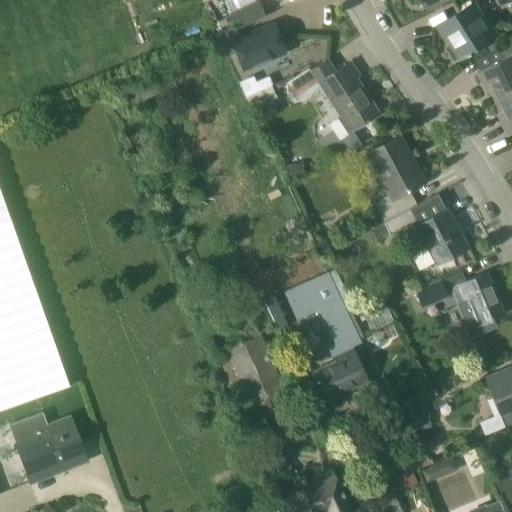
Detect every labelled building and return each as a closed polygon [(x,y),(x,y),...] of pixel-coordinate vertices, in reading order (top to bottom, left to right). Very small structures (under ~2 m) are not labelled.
[(257,0),(255,1),(254,0),(224,0),(225,0),(237,29),(265,16),(258,0),(257,0)] [(477,1),(461,12),(440,25),(451,43),(445,47),(455,62),(461,58),(462,60),(483,47),(483,45),(486,43),(491,52),(501,46),(497,38),(501,36),(490,18),(488,20),(477,1)] [(285,53),(273,23),(240,36),(235,26),(215,35),(225,56),(236,52),(243,70),(285,53)] [(496,102),(511,94),(511,55),(478,72),(488,94),(492,92),(496,102)] [(336,71),(328,57),(310,69),(309,68),(285,84),(296,101),(321,85),(340,115),(327,124),(340,143),(332,148),(338,158),(361,143),(352,129),(378,112),(355,77),(359,75),(350,62),(336,71)] [(129,94),(133,105),(156,95),(152,84),(129,94)] [(511,94),(496,102),(501,112),(498,114),(509,136),(511,134),(511,94)] [(373,203),(383,222),(411,208),(417,204),(410,190),(424,182),(399,136),(367,153),(389,194),(373,203)] [(303,164),(290,164),(290,175),(304,175),(303,164)] [(0,409),(68,386),(0,193),(0,409)] [(417,220),(411,208),(383,222),(371,229),(377,240),(417,220)] [(468,247),(447,208),(415,225),(436,265),(468,247)] [(322,256),(333,250),(328,239),(317,244),(322,256)] [(319,309),(319,310),(341,300),(328,271),(263,300),(276,328),(319,309)] [(471,336),(494,326),(491,318),(503,314),(486,273),(451,287),(471,336)] [(448,298),(440,280),(415,290),(422,308),(448,298)] [(361,342),(341,300),(319,310),(335,344),(328,347),(333,360),(311,370),(326,401),(369,381),(353,346),(361,342)] [(371,328),(394,321),(389,305),(366,312),(371,328)] [(261,334),(216,354),(232,390),(242,386),(251,407),(286,392),(261,334)] [(511,366),(484,378),(499,415),(506,412),(511,409),(511,366)] [(433,427),(429,403),(411,405),(414,421),(417,421),(418,428),(433,427)] [(391,408),(371,416),(379,437),(400,429),(391,408)] [(43,412),(9,424),(31,482),(88,461),(70,416),(47,425),(43,412)] [(504,426),(511,423),(506,412),(499,415),(504,426)] [(288,469),(281,448),(254,457),(262,478),(288,469)] [(438,464),(422,471),(427,482),(442,475),(438,464)] [(393,472),(397,482),(414,474),(409,465),(393,472)] [(346,511),(349,511),(332,469),(280,490),(283,497),(268,503),(270,511),(346,511)] [(511,486),(501,491),(508,508),(511,506),(511,486)] [(504,511),(500,501),(485,507),(484,505),(468,511),(504,511)]
